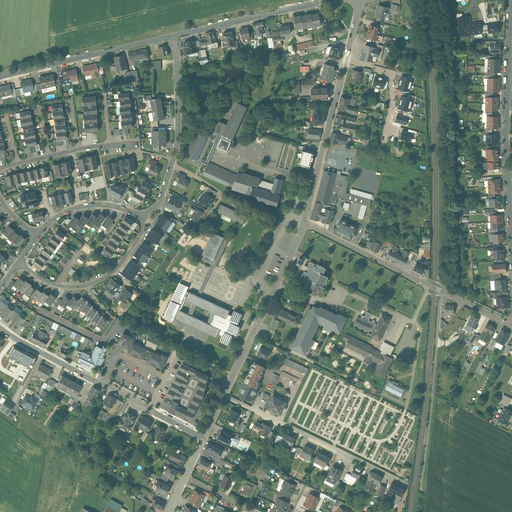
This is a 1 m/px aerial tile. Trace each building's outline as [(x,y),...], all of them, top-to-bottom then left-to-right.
[(391,8),(378,5),(374,17),(383,20),(385,13),(386,12),(389,13),(390,11),(391,8)] [(301,15),(294,17),(297,29),(303,27),(304,28),(314,26),(314,27),(321,25),(319,13),(312,15),(312,14),(301,16),(301,15)] [(470,17),(457,18),(459,37),(472,35),(470,24),(470,17)] [(263,21),(253,24),(254,29),(255,28),(257,36),(261,34),(264,34),(262,26),(264,26),(263,21)] [(489,32),(488,28),(481,29),(481,22),(470,24),(472,35),(482,33),(489,32)] [(488,28),(489,32),(489,33),(499,32),(498,23),(488,25),(488,28)] [(289,25),(279,27),(280,34),(284,34),(285,35),(288,35),(287,33),(291,33),(289,25)] [(376,27),(370,25),(368,31),(379,34),(381,28),(376,27)] [(248,28),(240,29),(242,39),(250,37),(250,36),(248,29),(248,28)] [(214,31),(205,33),(206,39),(198,41),(200,46),(210,44),(212,49),(219,48),(217,42),(216,42),(214,31)] [(232,31),(223,33),(224,40),(226,48),(235,46),(234,41),(233,38),(232,31)] [(379,34),(368,31),(367,38),(377,40),(377,41),(379,42),(381,43),(383,37),(379,35),(379,34)] [(272,37),(272,38),(273,42),(274,41),(275,45),(282,45),(281,40),(283,39),(283,37),(280,37),(272,37)] [(194,40),(184,42),(187,54),(197,51),(196,47),(195,41),(194,40)] [(312,41),(297,45),(298,50),(314,46),(312,41)] [(378,45),(372,43),(372,47),(379,49),(379,51),(382,52),(384,46),(378,45)] [(500,45),(490,44),(490,46),(489,47),(489,50),(490,51),(490,52),(492,53),(493,53),(495,53),(496,53),(500,53),(500,45)] [(372,47),(365,45),(361,59),(371,62),(371,60),(376,61),(379,51),(379,49),(372,47)] [(166,46),(158,47),(159,52),(160,52),(161,56),(169,55),(167,48),(166,48),(166,46)] [(332,46),(327,47),(325,53),(330,54),(329,57),(339,59),(342,49),(332,46)] [(143,49),(128,52),(130,61),(145,58),(143,49)] [(123,55),(114,58),(117,71),(127,69),(123,55)] [(96,64),(83,67),(85,76),(92,74),(92,78),(99,76),(98,71),(96,65),(96,64)] [(329,65),(325,64),(321,78),(333,81),(335,70),(333,69),(334,67),(331,66),(332,64),(329,64),(329,65)] [(75,69),(69,71),(71,81),(78,80),(77,75),(75,69)] [(362,73),(353,70),(350,83),(358,85),(359,79),(361,80),(362,73)] [(69,71),(62,73),(63,78),(64,83),(71,81),(69,71)] [(53,75),(46,76),(48,87),(55,85),(54,80),(53,75)] [(400,76),(399,82),(411,85),(413,76),(407,75),(407,77),(400,76)] [(46,76),(39,78),(40,84),(41,88),(42,88),(48,87),(46,76)] [(386,79),(375,76),(372,86),(383,89),(384,88),(386,89),(388,82),(386,81),(386,79)] [(31,80),(20,82),(23,93),(34,90),(31,80)] [(409,92),(411,85),(399,82),(397,89),(403,90),(402,93),(411,95),(411,92),(409,92)] [(10,84),(0,86),(0,96),(0,97),(12,94),(11,89),(10,84)] [(328,88),(312,89),(312,100),(328,99),(328,88)] [(129,93),(118,94),(119,101),(120,101),(130,100),(129,93)] [(401,95),(399,102),(411,105),(414,96),(408,94),(407,97),(401,95)] [(95,96),(82,98),(84,115),(96,114),(97,114),(95,96)] [(356,100),(351,99),(341,96),(340,101),(345,103),(344,106),(348,107),(348,106),(354,107),(354,105),(355,105),(356,101),(356,100)] [(152,99),(151,99),(151,100),(153,112),(162,111),(160,98),(152,99)] [(130,100),(120,101),(121,108),(130,107),(131,107),(131,100),(130,100)] [(354,107),(348,106),(348,107),(344,106),(345,103),(340,101),(338,109),(354,114),(354,113),(357,114),(358,108),(354,107)] [(410,111),(411,105),(399,102),(397,108),(403,110),(403,112),(404,113),(411,115),(412,112),(410,111)] [(237,103),(227,125),(216,120),(207,138),(211,140),(215,142),(219,134),(232,140),(247,107),(237,103)] [(52,105),(51,105),(52,112),(62,111),(61,104),(52,105)] [(130,107),(121,108),(120,108),(121,115),(122,115),(131,114),(131,113),(130,107)] [(366,114),(360,113),(361,109),(358,108),(357,114),(360,115),(359,118),(365,120),(366,114)] [(325,111),(315,109),(312,122),(323,124),(325,111)] [(30,111),(19,113),(21,120),(31,117),(30,111)] [(62,111),(52,112),(53,119),(63,118),(62,111)] [(131,114),(122,115),(122,121),(132,120),(132,121),(133,121),(132,113),(131,113),(131,114)] [(397,114),(395,122),(406,125),(408,117),(412,118),(413,115),(411,115),(404,113),(403,116),(397,114)] [(84,115),(83,115),(85,133),(98,131),(96,114),(84,115)] [(345,116),(336,114),(334,124),(342,126),(343,126),(343,124),(344,120),(345,116)] [(257,115),(253,132),(257,133),(262,116),(257,115)] [(31,117),(21,120),(22,126),(33,124),(31,117)] [(63,118),(53,119),(54,126),(65,125),(64,118),(63,118)] [(132,120),(122,121),(121,121),(122,129),(125,128),(128,128),(133,128),(132,121),(132,120)] [(33,124),(22,126),(24,133),(34,131),(33,124)] [(65,125),(54,126),(55,133),(66,132),(65,125)] [(321,130),(308,129),(308,131),(306,130),(306,134),(304,134),(304,138),(319,140),(321,130)] [(34,131),(24,133),(25,140),(35,138),(34,131)] [(413,134),(402,131),(400,138),(411,141),(413,134)] [(66,132),(55,133),(56,140),(59,140),(62,139),(65,139),(67,139),(66,132)] [(207,138),(195,133),(185,155),(184,155),(182,160),(198,167),(201,162),(202,159),(211,140),(207,138)] [(347,137),(331,133),(329,142),(337,144),(337,143),(345,145),(346,141),(347,138),(347,137)] [(226,152),(232,140),(219,134),(215,142),(213,146),(216,147),(226,152)] [(492,135),(487,135),(487,142),(497,143),(497,135),(492,135)] [(360,136),(359,141),(364,142),(363,146),(368,147),(370,138),(360,136)] [(35,138),(25,140),(26,147),(29,147),(32,146),(35,145),(37,145),(35,138)] [(206,161),(202,159),(201,162),(207,165),(208,162),(209,163),(216,147),(213,146),(206,161)] [(300,165),(310,168),(313,153),(303,150),(300,165)] [(95,155),(77,159),(80,172),(98,168),(95,155)] [(132,158),(119,161),(122,174),(122,173),(135,170),(132,158)] [(160,168),(155,165),(156,162),(153,160),(149,169),(148,171),(157,175),(160,168)] [(69,161),(53,165),(56,177),(72,173),(69,161)] [(119,162),(105,165),(108,177),(122,174),(119,161),(118,161),(119,162)] [(280,196),(279,195),(271,193),(273,184),(260,180),(260,178),(241,173),(241,174),(237,173),(236,176),(235,176),(235,175),(209,163),(208,162),(207,165),(203,175),(229,187),(229,186),(232,187),(232,189),(250,195),(249,198),(277,207),(280,196)] [(46,167),(39,168),(41,178),(48,176),(46,167)] [(39,168),(32,170),(35,179),(41,178),(39,168)] [(32,170),(26,172),(28,181),(35,179),(32,170)] [(333,173),(324,171),(316,202),(323,204),(326,205),(329,204),(329,203),(337,174),(333,173),(334,173),(333,173)] [(26,172),(19,173),(21,183),(28,181),(26,172)] [(19,173),(12,175),(14,184),(21,183),(19,173)] [(184,175),(182,174),(177,182),(176,185),(177,184),(185,189),(189,181),(183,178),(184,175)] [(350,178),(337,174),(329,203),(330,203),(330,202),(336,204),(337,198),(344,200),(369,207),(371,200),(346,193),(350,178)] [(12,175),(5,177),(8,186),(14,184),(12,175)] [(275,178),(273,184),(271,193),(279,195),(283,181),(275,178)] [(149,184),(144,181),(141,187),(148,191),(149,192),(153,186),(149,184)] [(114,198),(120,186),(120,187),(118,186),(111,188),(110,188),(112,194),(112,197),(114,198)] [(120,186),(114,198),(119,200),(122,193),(125,189),(120,186)] [(141,187),(139,187),(136,193),(143,197),(145,197),(148,191),(141,187)] [(216,193),(209,188),(205,193),(213,198),(216,193)] [(35,191),(20,195),(21,202),(36,199),(35,191)] [(70,192),(63,193),(66,203),(72,202),(70,192)] [(136,193),(135,192),(131,198),(134,200),(137,201),(140,203),(143,197),(136,193)] [(63,193),(57,195),(59,205),(66,203),(63,193)] [(213,198),(205,193),(203,196),(204,198),(201,202),(208,207),(210,204),(211,204),(213,202),(212,201),(214,199),(213,198)] [(57,195),(50,196),(52,205),(53,207),(59,205),(57,195)] [(177,199),(172,196),(166,206),(167,206),(166,208),(171,211),(172,209),(177,212),(182,202),(177,199)] [(495,199),(490,199),(490,207),(500,206),(500,198),(495,199)] [(36,199),(25,202),(26,208),(38,205),(36,199)] [(323,204),(316,202),(310,218),(318,221),(323,204)] [(326,205),(323,204),(318,221),(322,222),(322,223),(324,224),(325,223),(330,224),(332,217),(333,217),(334,215),(333,214),(335,208),(326,205)] [(197,208),(192,205),(190,208),(194,211),(190,218),(197,222),(203,213),(197,208)] [(247,217),(221,205),(217,212),(237,221),(243,224),(247,217)] [(39,212),(32,214),(34,221),(43,219),(41,212),(39,212)] [(98,218),(92,214),(88,219),(85,223),(91,227),(94,223),(98,218)] [(106,218),(100,214),(98,218),(94,223),(100,227),(102,224),(106,218)] [(79,220),(76,224),(82,228),(85,223),(88,219),(83,215),(79,220)] [(114,219),(108,215),(106,218),(102,224),(107,228),(111,222),(114,219)] [(172,222),(162,215),(159,219),(169,226),(172,222)] [(73,216),(68,224),(73,228),(76,224),(79,220),(73,216)] [(134,222),(125,216),(121,222),(130,228),(134,222)] [(169,226),(159,219),(156,224),(166,230),(169,226)] [(346,223),(341,220),(339,224),(338,224),(335,231),(342,234),(344,235),(351,239),(354,232),(356,228),(350,225),(350,226),(346,223)] [(111,222),(107,228),(105,231),(108,232),(114,224),(111,222)] [(130,228),(121,222),(118,228),(126,234),(130,228)] [(5,230),(3,233),(8,238),(14,231),(14,230),(9,226),(5,230)] [(126,234),(118,228),(114,234),(122,240),(126,234)] [(65,235),(57,229),(53,235),(61,241),(65,235)] [(163,235),(153,229),(150,233),(160,240),(163,235)] [(8,238),(7,239),(13,243),(13,242),(19,235),(14,231),(8,238)] [(202,256),(200,259),(212,265),(214,266),(216,267),(229,240),(224,238),(213,232),(202,256)] [(160,240),(150,233),(147,237),(157,244),(160,240)] [(122,240),(114,234),(110,239),(110,240),(118,245),(122,240)] [(498,234),(493,234),(493,235),(493,242),(503,242),(503,234),(498,234)] [(19,235),(13,242),(19,247),(25,239),(20,235),(19,235)] [(61,241),(53,235),(49,241),(57,247),(61,241)] [(118,245),(110,240),(106,246),(115,252),(119,246),(118,245)] [(374,240),(372,243),(369,241),(366,247),(378,252),(381,246),(382,244),(374,240)] [(57,247),(49,241),(45,246),(52,252),(57,247)] [(153,249),(143,242),(139,249),(149,256),(153,249)] [(393,245),(390,250),(387,257),(395,261),(399,254),(397,253),(399,248),(393,245)] [(52,252),(45,246),(40,252),(48,258),(52,252)] [(115,252),(106,246),(103,252),(111,258),(115,252)] [(149,256),(139,249),(134,255),(144,262),(149,256)] [(404,249),(401,255),(399,254),(395,261),(404,265),(407,258),(410,260),(413,254),(410,253),(404,249)] [(491,250),(490,250),(491,259),(497,259),(503,258),(504,258),(503,252),(504,252),(504,249),(500,249),(491,250)] [(48,258),(40,252),(36,258),(44,263),(48,258)] [(315,264),(311,262),(310,262),(308,265),(308,266),(308,267),(305,265),(308,259),(305,258),(305,257),(304,257),(302,259),(299,258),(297,263),(300,264),(299,267),(300,267),(299,268),(305,271),(303,274),(302,274),(299,280),(303,282),(303,283),(305,284),(304,286),(307,288),(308,288),(309,286),(310,286),(309,287),(310,287),(310,288),(315,290),(313,295),(316,296),(317,296),(317,295),(318,294),(319,295),(319,296),(323,297),(325,292),(323,291),(324,288),(323,287),(321,287),(322,286),(323,286),(324,284),(325,284),(325,283),(328,278),(328,277),(328,276),(323,274),(326,269),(326,268),(325,267),(320,265),(319,265),(319,266),(319,265),(319,264),(317,264),(316,267),(314,266),(315,264)] [(44,263),(36,258),(32,263),(40,269),(44,263)] [(423,258),(421,258),(418,263),(426,267),(429,261),(427,260),(423,258)] [(141,267),(131,260),(126,267),(136,274),(141,267)] [(418,263),(417,262),(413,270),(422,274),(423,274),(424,274),(425,271),(424,270),(426,267),(418,263)] [(505,264),(498,265),(498,266),(493,266),(493,273),(500,273),(506,272),(505,264)] [(212,265),(197,295),(200,296),(214,266),(212,265)] [(136,274),(126,267),(122,273),(132,280),(136,274)] [(15,282),(13,285),(19,289),(20,288),(24,282),(19,278),(15,282)] [(120,285),(112,279),(105,288),(114,294),(120,285)] [(501,280),(496,280),(496,281),(496,284),(495,285),(496,290),(507,289),(506,286),(505,285),(505,280),(501,280)] [(24,282),(20,288),(25,292),(30,286),(31,285),(25,281),(24,282)] [(184,297),(187,290),(189,286),(179,281),(162,317),(172,322),(177,312),(178,313),(176,319),(218,337),(219,335),(222,336),(219,341),(229,345),(234,334),(235,334),(239,327),(237,326),(242,314),(240,313),(234,310),(232,315),(229,314),(231,310),(200,296),(197,295),(188,291),(185,298),(184,297)] [(36,290),(30,286),(25,292),(24,294),(30,298),(31,297),(36,290)] [(136,287),(132,292),(137,296),(141,291),(136,287)] [(36,290),(31,297),(36,301),(37,299),(42,293),(36,289),(36,290)] [(132,294),(126,289),(119,298),(123,301),(124,301),(126,302),(128,301),(130,298),(129,298),(132,294)] [(42,293),(37,299),(43,304),(45,301),(48,296),(43,292),(42,293)] [(56,298),(50,293),(48,296),(45,301),(50,306),(56,298)] [(61,301),(59,304),(59,305),(64,309),(67,305),(71,300),(65,296),(61,301)] [(79,301),(73,296),(71,300),(67,305),(73,309),(75,305),(79,301)] [(87,301),(82,297),(79,301),(75,305),(81,310),(87,302),(87,301)] [(503,297),(498,298),(498,299),(498,308),(508,307),(507,297),(505,297),(503,297)] [(92,306),(87,302),(81,310),(80,310),(86,314),(92,307),(92,306)] [(454,305),(445,305),(444,314),(448,315),(448,313),(453,313),(454,305)] [(12,311),(7,306),(2,313),(1,314),(7,318),(8,317),(12,311)] [(310,309),(306,316),(304,315),(302,319),(301,318),(298,324),(301,325),(295,340),(293,339),(292,341),(289,347),(301,353),(304,354),(308,347),(311,348),(314,340),(312,339),(319,323),(324,326),(323,328),(331,332),(332,329),(339,333),(341,329),(347,318),(341,315),(339,314),(338,316),(320,307),(319,309),(313,306),(311,310),(310,309)] [(97,311),(92,307),(86,314),(86,315),(91,319),(97,312),(97,311)] [(12,311),(8,317),(13,321),(18,315),(19,314),(13,309),(12,311)] [(296,317),(282,310),(278,317),(297,326),(298,324),(301,318),(296,315),(296,317)] [(91,319),(91,320),(96,324),(102,317),(102,316),(97,312),(91,319)] [(367,312),(365,316),(364,315),(363,317),(360,318),(357,317),(354,324),(358,326),(359,327),(361,328),(362,328),(363,328),(364,330),(366,331),(368,331),(369,331),(370,330),(373,332),(377,325),(374,323),(375,322),(375,320),(373,320),(372,320),(371,322),(369,321),(368,319),(371,314),(367,312)] [(373,332),(372,336),(380,340),(390,318),(382,314),(373,332)] [(13,321),(13,323),(18,327),(24,319),(18,315),(13,321)] [(479,319),(471,315),(466,324),(470,326),(474,328),(479,319)] [(108,321),(102,317),(96,324),(96,325),(101,329),(108,321)] [(280,322),(274,319),(271,326),(276,329),(280,322)] [(481,336),(479,338),(480,338),(487,342),(495,326),(487,323),(481,336)] [(509,334),(501,329),(495,340),(497,341),(503,345),(509,334)] [(38,343),(43,332),(40,330),(38,333),(38,334),(38,335),(34,333),(30,339),(38,343)] [(43,332),(38,343),(44,347),(48,340),(44,338),(44,337),(45,337),(47,334),(43,332)] [(127,348),(132,337),(123,333),(120,339),(123,340),(121,346),(127,348)] [(372,347),(345,334),(343,339),(348,341),(345,346),(367,356),(364,362),(370,365),(373,360),(379,364),(380,364),(384,355),(383,355),(371,349),(372,347)] [(132,337),(127,348),(128,349),(127,352),(132,354),(132,353),(133,353),(137,343),(133,341),(134,339),(132,337)] [(492,339),(488,346),(493,349),(495,346),(497,341),(495,340),(492,339)] [(157,346),(147,341),(146,345),(155,350),(157,346)] [(473,342),(466,355),(468,356),(475,343),(473,342)] [(137,343),(133,353),(138,355),(143,345),(137,343)] [(101,348),(97,358),(103,361),(104,359),(102,358),(107,349),(103,347),(103,345),(101,348)] [(143,345),(138,355),(139,356),(139,357),(143,359),(144,360),(150,349),(143,345)] [(97,358),(101,348),(96,346),(92,353),(89,354),(91,355),(97,358)] [(271,351),(261,346),(257,355),(266,359),(271,351)] [(29,354),(17,348),(12,357),(19,361),(20,360),(25,362),(29,354)] [(68,351),(61,348),(58,354),(65,358),(68,351)] [(154,363),(159,353),(150,349),(144,360),(146,360),(146,361),(150,363),(151,362),(154,363)] [(82,353),(76,350),(73,356),(79,359),(82,353)] [(85,367),(91,355),(89,354),(82,351),(82,353),(79,359),(77,361),(81,363),(80,365),(85,367)] [(159,353),(154,363),(158,365),(157,366),(161,368),(167,357),(159,353)] [(36,358),(29,354),(25,362),(26,363),(22,369),(23,370),(23,371),(27,374),(28,372),(32,366),(36,358)] [(384,355),(380,364),(379,364),(375,373),(383,377),(392,358),(384,354),(383,355),(384,355)] [(91,355),(85,367),(90,370),(92,367),(94,368),(97,366),(98,364),(101,366),(103,361),(97,358),(91,355)] [(283,357),(281,362),(284,364),(293,369),(295,363),(289,359),(283,357)] [(13,368),(2,361),(0,363),(0,366),(11,373),(13,368)] [(250,372),(260,377),(261,377),(264,371),(262,371),(264,367),(254,362),(252,367),(249,372),(250,372)] [(176,376),(176,378),(173,385),(172,384),(170,387),(171,388),(170,388),(166,396),(167,396),(163,404),(162,406),(163,406),(165,407),(165,408),(165,407),(172,411),(171,412),(171,413),(171,412),(176,414),(176,415),(176,414),(177,414),(178,412),(180,413),(179,415),(184,417),(185,417),(184,419),(188,421),(189,419),(189,420),(190,419),(190,420),(190,419),(193,413),(193,412),(196,406),(197,406),(196,406),(197,406),(200,399),(201,399),(202,397),(204,392),(205,392),(202,390),(206,381),(207,381),(206,381),(207,381),(206,380),(206,381),(206,380),(208,376),(208,375),(207,375),(198,371),(182,363),(176,376)] [(308,369),(295,363),(293,369),(305,375),(308,369)] [(51,370),(40,364),(35,373),(46,379),(47,377),(51,370)] [(23,376),(19,374),(20,371),(13,368),(11,373),(10,375),(16,378),(14,382),(18,384),(23,376)] [(260,377),(250,372),(245,383),(257,389),(258,386),(257,386),(259,381),(258,380),(260,377)] [(279,376),(273,373),(270,379),(276,382),(279,376)] [(71,381),(61,376),(56,386),(66,391),(71,381)] [(55,381),(50,379),(47,384),(52,387),(55,381)] [(402,389),(397,386),(398,384),(395,382),(394,383),(388,380),(383,390),(389,393),(389,394),(392,396),(393,393),(398,396),(401,397),(404,390),(402,389)] [(81,387),(71,381),(66,391),(76,396),(81,387)] [(257,389),(245,383),(239,395),(251,401),(257,389)] [(100,390),(92,386),(88,394),(89,395),(85,402),(90,404),(88,407),(90,408),(93,402),(91,401),(93,397),(96,398),(100,390)] [(32,399),(26,395),(22,404),(33,410),(39,399),(34,396),(32,399)] [(116,399),(108,395),(104,403),(111,406),(112,407),(116,399)] [(273,413),(280,398),(278,398),(277,398),(273,396),(267,409),(271,411),(273,413)] [(280,398),(273,413),(276,414),(276,413),(280,415),(286,402),(282,400),(282,399),(281,398),(280,398)] [(6,399),(0,407),(2,409),(1,411),(8,415),(14,406),(6,399)] [(116,399),(112,407),(111,406),(107,413),(107,414),(114,418),(117,413),(118,414),(119,412),(124,403),(116,399)] [(511,411),(508,409),(504,407),(501,414),(511,419),(511,418),(511,411)] [(114,418),(107,414),(107,413),(101,410),(98,416),(108,422),(109,423),(109,422),(111,423),(114,418)] [(239,415),(230,411),(227,419),(235,423),(239,415)] [(126,412),(123,418),(124,418),(123,419),(122,419),(118,425),(119,426),(127,430),(128,430),(129,430),(132,424),(133,423),(136,417),(135,417),(135,416),(128,412),(128,413),(126,412)] [(501,414),(498,420),(502,422),(508,425),(510,421),(511,422),(511,419),(501,414)] [(146,418),(143,417),(140,422),(141,423),(139,427),(147,431),(149,426),(149,424),(151,421),(149,420),(146,418)] [(263,423),(262,425),(256,422),(253,427),(260,430),(258,433),(266,437),(267,436),(270,431),(270,430),(267,429),(269,426),(263,423)] [(166,429),(158,425),(152,436),(159,440),(160,441),(160,439),(166,429)] [(232,436),(222,430),(218,438),(230,444),(232,439),(233,440),(234,438),(233,438),(233,436),(232,436)] [(241,437),(233,433),(232,436),(233,436),(233,438),(234,438),(239,441),(241,437)] [(124,435),(123,434),(119,440),(120,441),(125,444),(129,436),(124,434),(124,435)] [(295,439),(285,434),(284,436),(283,438),(280,436),(278,435),(276,440),(275,440),(276,441),(280,443),(281,443),(282,441),(292,446),(295,439)] [(223,449),(209,442),(205,451),(219,458),(223,449)] [(302,450),(300,455),(309,460),(314,450),(304,446),(302,450)] [(182,455),(173,450),(169,458),(178,463),(182,455)] [(329,458),(319,453),(315,462),(325,466),(325,467),(326,465),(329,458)] [(178,463),(182,465),(186,457),(182,455),(178,463)] [(212,463),(201,458),(198,466),(208,471),(210,468),(212,463)] [(172,468),(168,466),(164,474),(169,476),(173,478),(177,470),(172,468)] [(333,466),(327,480),(326,479),(324,482),(325,483),(328,485),(329,484),(331,482),(335,484),(341,470),(333,466)] [(362,471),(355,467),(351,475),(350,475),(347,480),(354,483),(356,478),(358,479),(362,471)] [(373,482),(377,475),(371,472),(368,479),(373,482)] [(164,474),(163,473),(160,474),(159,477),(167,481),(169,476),(164,474)] [(222,480),(220,486),(229,489),(233,477),(221,473),(219,479),(222,480)] [(377,475),(373,482),(376,483),(378,484),(382,477),(377,475)] [(373,482),(368,479),(364,487),(367,489),(367,490),(369,491),(369,490),(372,491),(376,483),(373,482)] [(170,486),(157,480),(156,483),(157,484),(154,490),(159,492),(159,491),(166,494),(170,486)] [(289,482),(285,480),(285,481),(282,486),(292,491),(295,485),(289,482)] [(256,486),(249,482),(245,481),(243,485),(245,487),(242,494),(250,498),(256,486)] [(405,490),(391,483),(386,494),(391,497),(393,493),(396,494),(392,502),(398,505),(405,490)] [(282,486),(279,485),(277,490),(280,491),(280,492),(283,494),(290,497),(292,491),(282,486)] [(386,487),(381,485),(377,493),(382,496),(386,487)] [(205,495),(194,490),(191,496),(202,501),(205,495)] [(320,498),(310,494),(307,499),(317,504),(320,498)] [(202,501),(191,496),(189,501),(194,504),(200,506),(202,501)] [(164,502),(154,497),(152,500),(155,502),(153,506),(161,510),(164,502)] [(281,499),(278,498),(276,504),(286,509),(288,503),(281,499)] [(317,504),(307,499),(304,505),(312,509),(314,510),(317,504)] [(122,506),(110,500),(107,507),(117,511),(118,511),(121,508),(122,506)]
